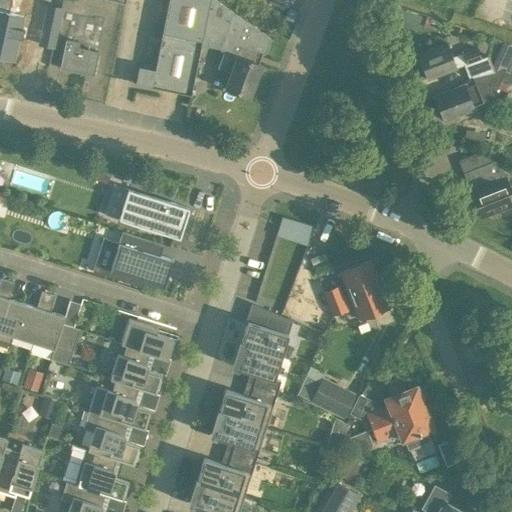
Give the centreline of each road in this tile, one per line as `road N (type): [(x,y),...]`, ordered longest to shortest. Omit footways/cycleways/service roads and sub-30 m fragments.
road 1 (unclassified): [(259,174),(0,107)]
road 2 (residential): [(215,324),(0,256)]
road 3 (residential): [(482,445),(422,285),(437,239)]
road 4 (residential): [(215,324),(155,511)]
road 5 (residential): [(259,174),(323,0)]
road 6 (residential): [(373,51),(420,176),(408,226)]
road 7 (unclassified): [(408,226),(259,174)]
road 8 (residential): [(259,174),(215,324)]
